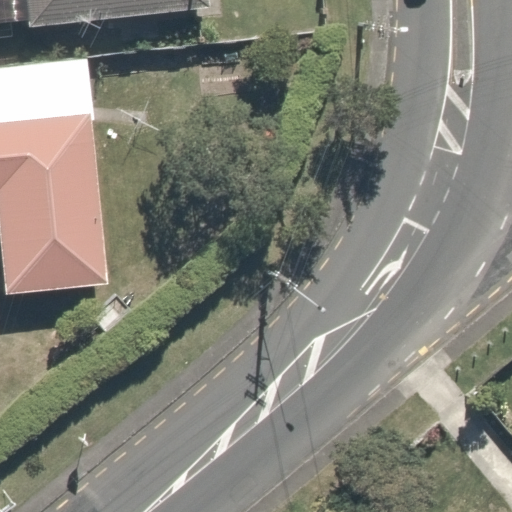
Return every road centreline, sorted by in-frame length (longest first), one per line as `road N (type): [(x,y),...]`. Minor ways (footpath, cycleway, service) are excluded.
road 1 (tertiary): [(462,0),(462,106),(430,216),(347,342)]
road 2 (tertiary): [(347,342),(153,511)]
road 3 (residential): [(511,218),(347,342)]
